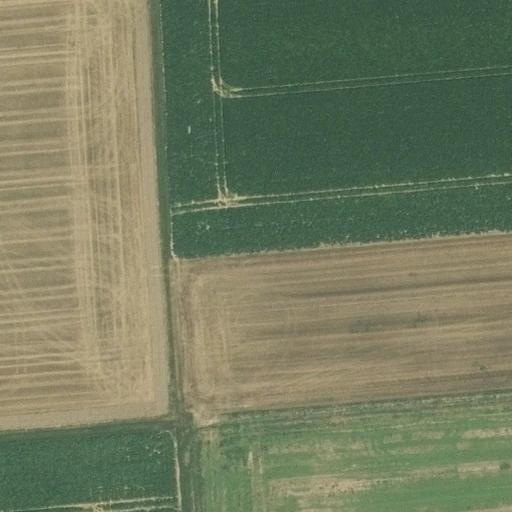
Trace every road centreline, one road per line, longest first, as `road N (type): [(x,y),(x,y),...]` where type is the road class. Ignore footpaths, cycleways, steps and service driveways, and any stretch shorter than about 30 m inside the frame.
road 1 (track): [(153,0),(180,421),(0,436)]
road 2 (track): [(186,511),(180,421),(511,392)]
